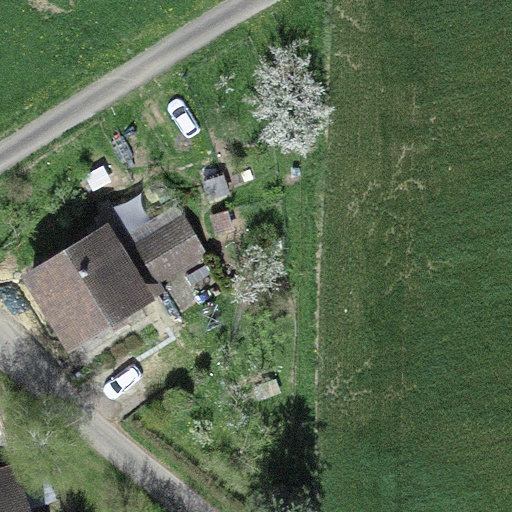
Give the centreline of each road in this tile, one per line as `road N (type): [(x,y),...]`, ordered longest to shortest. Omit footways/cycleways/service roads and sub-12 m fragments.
road 1 (unclassified): [(254,0),(0,155)]
road 2 (residential): [(0,338),(194,511)]
